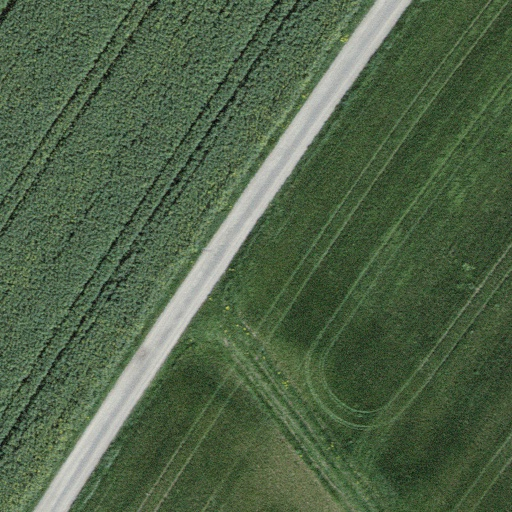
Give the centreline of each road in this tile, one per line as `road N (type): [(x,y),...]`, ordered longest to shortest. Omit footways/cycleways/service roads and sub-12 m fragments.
road 1 (unclassified): [(49,511),(201,275),(400,0)]
road 2 (track): [(367,511),(201,275)]
